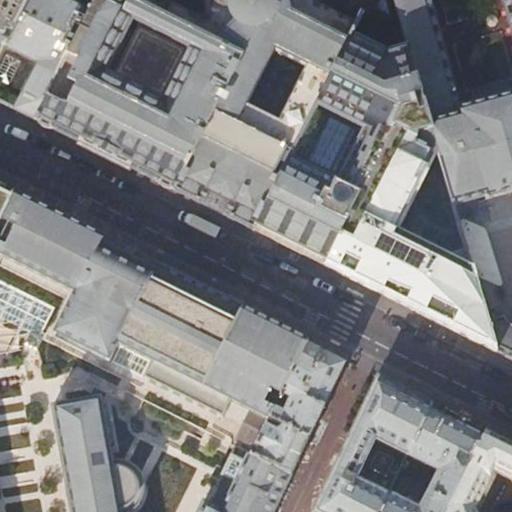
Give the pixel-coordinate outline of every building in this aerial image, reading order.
[(0,0),(0,59),(29,0),(0,0)] [(29,0),(0,59),(0,102),(9,107),(36,121),(96,0),(29,0)] [(94,150),(168,3),(162,0),(96,0),(36,121),(65,135),(94,150)] [(206,0),(207,1),(205,17),(198,19),(168,3),(94,150),(124,165),(184,196),(270,8),(283,0),(295,0),(297,1),(298,0),(206,0)] [(254,230),(356,27),(297,1),(295,0),(283,0),(270,8),(184,196),(213,210),(254,230)] [(369,0),(356,27),(254,230),(277,242),(323,265),(394,123),(412,132),(432,129),(417,77),(397,8),(395,0),(369,0)] [(511,0),(395,0),(397,8),(417,77),(432,129),(437,148),(454,205),(485,197),(487,202),(490,201),(491,199),(511,193),(511,327),(511,326),(504,318),(487,322),(495,352),(511,359),(511,0)] [(412,132),(394,123),(323,265),(392,299),(447,327),(495,352),(487,322),(454,205),(437,148),(432,129),(412,132)] [(0,221),(14,193),(0,186),(0,221)] [(16,194),(0,223),(0,255),(77,295),(56,334),(112,363),(123,345),(155,361),(145,380),(225,421),(236,402),(268,419),(276,404),(283,392),(309,341),(195,284),(126,250),(54,213),(16,194)] [(333,354),(309,341),(283,392),(292,396),(285,409),(276,404),(268,419),(261,432),(250,453),(292,474),(314,430),(347,361),(333,354)] [(0,481),(29,477),(14,363),(0,365),(0,481)] [(380,511),(389,494),(408,455),(433,404),(405,390),(379,377),(313,511),(380,511)] [(273,511),(292,474),(250,453),(261,432),(248,425),(238,443),(243,446),(242,449),(238,447),(221,477),(234,483),(221,509),(205,501),(199,511),(121,511),(129,510),(135,507),(138,505),(143,500),(146,495),(148,490),(148,485),(148,479),(147,477),(143,470),(140,467),(133,462),(130,461),(123,460),(113,461),(111,449),(117,448),(109,403),(103,404),(101,396),(53,404),(71,511),(273,511)] [(476,426),(433,404),(408,455),(440,471),(420,509),(389,494),(380,511),(445,511),(486,430),(476,426)] [(511,443),(486,430),(445,511),(495,511),(499,505),(511,500),(511,443)]
